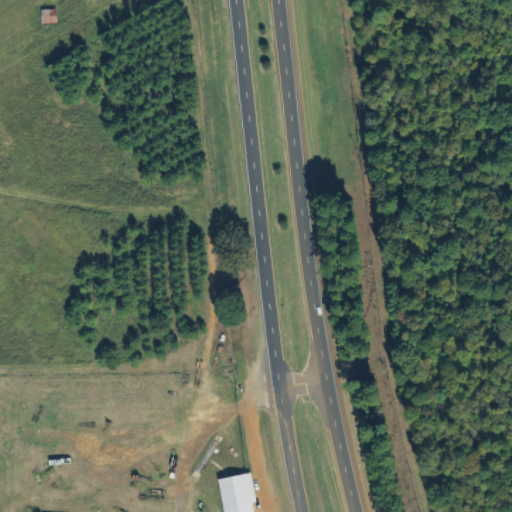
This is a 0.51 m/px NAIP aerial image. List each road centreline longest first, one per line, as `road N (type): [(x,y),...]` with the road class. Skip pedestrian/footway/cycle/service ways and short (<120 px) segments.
road 1 (trunk): [(356,511),(314,300),(279,0)]
road 2 (trunk): [(236,0),(268,309),(300,511)]
